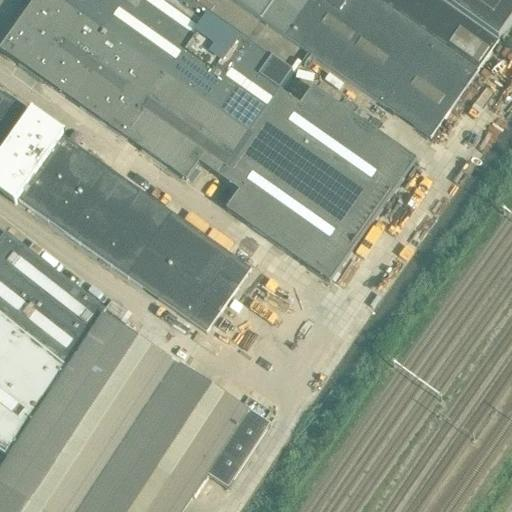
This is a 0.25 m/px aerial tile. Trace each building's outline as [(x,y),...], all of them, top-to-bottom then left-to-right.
[(228,214),(330,286),(417,163),(314,91),(301,109),(281,94),(250,138),(205,106),(143,63),(110,40),(53,0),(40,0),(1,55),(187,186),(200,167),(241,195),(228,214)] [(119,0),(53,0),(110,40),(132,9),(119,0)] [(137,0),(132,9),(110,40),(143,63),(186,1),(184,0),(137,0)] [(119,0),(132,9),(137,0),(119,0)] [(231,0),(263,22),(278,0),(231,0)] [(278,0),(263,22),(287,39),(314,0),(278,0)] [(314,0),(287,39),(393,113),(431,140),(498,44),(498,43),(436,0),(314,0)] [(511,0),(436,0),(498,43),(498,44),(501,40),(511,24),(511,0)] [(186,1),(143,63),(205,106),(248,45),(186,1)] [(248,45),(205,106),(250,138),(281,94),(280,94),(293,76),(273,62),(248,45)] [(0,190),(206,335),(251,272),(0,95),(0,190)] [(0,317),(69,370),(102,319),(104,316),(105,314),(106,313),(67,283),(6,236),(0,242),(0,317)] [(123,324),(129,314),(114,303),(107,313),(123,324)] [(0,511),(186,511),(208,479),(228,492),(270,429),(250,415),(213,391),(176,367),(139,343),(122,332),(125,327),(105,314),(104,316),(102,319),(69,370),(34,423),(9,461),(0,474),(0,511)] [(0,455),(9,461),(34,423),(69,370),(0,317),(0,455)]
